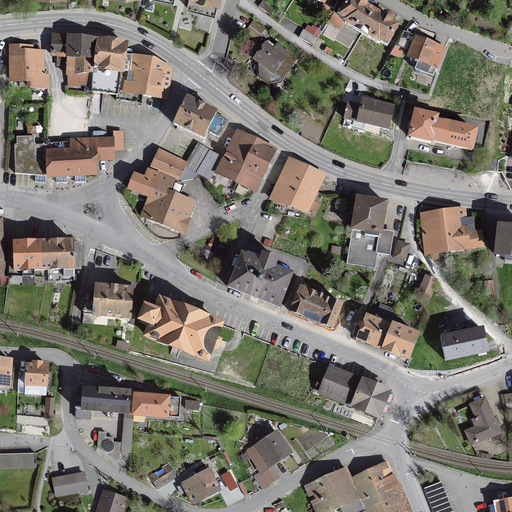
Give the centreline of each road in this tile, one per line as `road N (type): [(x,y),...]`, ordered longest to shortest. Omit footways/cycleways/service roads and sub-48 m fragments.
road 1 (secondary): [(208,82),(276,135),(346,173),(511,203)]
road 2 (residential): [(126,243),(218,300),(379,364),(420,391)]
road 3 (residential): [(191,511),(74,445),(64,361),(0,351)]
road 4 (secondary): [(0,26),(103,22),(141,35),(191,69)]
road 5 (residential): [(236,0),(350,74),(405,91)]
road 6 (residential): [(378,449),(234,511)]
road 7 (residential): [(191,69),(140,156),(108,185)]
road 8 (residential): [(383,0),(511,52)]
